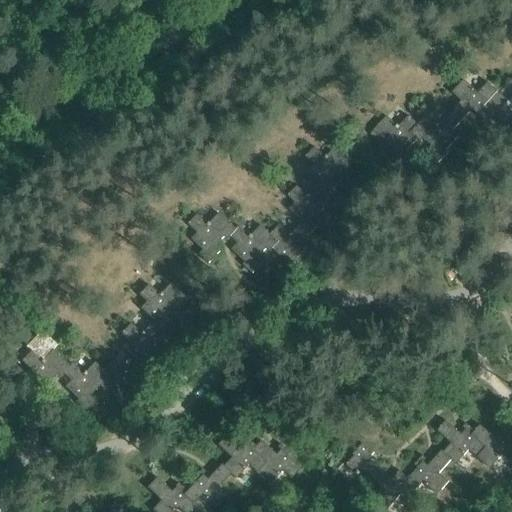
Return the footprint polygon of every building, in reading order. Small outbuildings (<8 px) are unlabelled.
[(462,102),(449,116),(459,125),(469,114),(469,113),(473,109),(478,114),(477,115),(483,121),(488,116),(481,110),(498,92),(489,83),(479,93),(465,80),(453,93),(462,102)] [(511,98),(509,102),(498,92),(481,110),(488,116),(491,119),(494,116),(507,129),(511,125),(511,126),(511,98)] [(452,132),(459,125),(449,116),(440,126),(428,115),(419,125),(411,133),(419,140),(421,142),(424,139),(434,149),(429,154),(439,163),(449,153),(446,151),(459,138),(452,132)] [(390,155),(400,165),(409,155),(407,152),(419,140),(411,133),(419,125),(410,116),(399,127),(388,117),(371,135),(381,144),(384,141),(395,150),(390,155)] [(328,195),(329,194),(337,185),(332,180),(342,169),(345,173),(354,162),(336,146),(326,157),(314,147),(305,157),(313,164),(307,171),(320,183),(318,185),(328,195)] [(311,234),(312,233),(320,224),(315,219),(325,208),(328,211),(337,201),(329,194),(328,195),(318,185),(308,196),(297,186),(288,196),(295,203),(290,210),(303,222),(301,224),(311,234)] [(230,237),(237,230),(220,214),(209,225),(198,215),(189,225),(198,234),(192,240),(204,251),(200,255),(210,264),(221,252),(216,248),(225,237),(228,240),(231,237),(230,237)] [(272,248),(273,249),(286,261),(284,263),(294,273),(303,263),(298,258),(307,247),(310,250),(319,240),(312,233),(311,234),(301,224),(291,235),(280,225),(271,234),(270,235),(278,242),(272,248)] [(230,237),(231,237),(238,244),(232,250),(246,263),(243,265),(253,274),(263,264),(257,259),(267,249),(270,252),(273,249),(272,248),(278,242),(270,235),(271,234),(261,225),(251,237),(240,227),(237,230),(230,237)] [(162,333),(163,332),(172,323),(166,318),(176,307),(179,310),(188,301),(171,284),(160,295),(149,285),(139,295),(147,302),(141,308),(154,321),(152,323),(162,333)] [(162,333),(152,323),(142,334),(131,324),(121,333),(129,341),(123,347),(136,360),(134,362),(144,371),(145,371),(154,361),(148,357),(158,346),(161,349),(170,339),(163,332),(162,333)] [(63,374),(70,366),(53,350),(42,362),(31,351),(21,361),(31,370),(25,377),(36,388),(32,392),(42,401),(53,389),(48,384),(58,374),(61,377),(64,374),(63,374)] [(105,386),(118,398),(116,401),(126,410),(136,400),(130,395),(140,385),(143,388),(153,378),(145,371),(144,371),(134,362),(124,373),(113,362),(104,372),(103,372),(111,379),(105,386)] [(63,374),(64,374),(71,381),(65,387),(78,400),(76,402),(86,411),(95,401),(90,397),(100,386),(103,389),(105,386),(111,379),(103,372),(104,372),(95,363),(84,374),(73,364),(70,366),(63,374)] [(471,451),(479,458),(487,449),(473,436),(477,432),(467,424),(464,428),(468,431),(464,435),(448,421),(439,432),(453,444),(445,453),(445,454),(453,461),(458,466),(471,451)] [(482,426),(477,432),(473,436),(487,449),(479,458),(493,470),(505,455),(511,461),(511,442),(509,440),(511,437),(502,428),(499,432),(502,435),(498,440),(482,426)] [(231,458),(223,466),(223,467),(231,474),(230,475),(235,479),(249,465),(257,474),(267,464),(253,450),(256,447),(255,447),(246,439),(243,442),(246,445),(242,450),(238,446),(227,435),(218,445),(231,458)] [(290,453),(280,444),(277,448),(280,451),(276,455),(272,452),(272,451),(261,441),(255,447),(256,447),(253,450),(267,464),(257,474),(269,485),(283,471),(291,479),(301,469),(287,456),(290,453)] [(364,472),(370,477),(379,467),(370,460),(375,455),(364,445),(354,456),(355,458),(347,467),(359,477),(364,472)] [(441,475),(453,461),(445,454),(445,453),(443,451),(429,467),(425,463),(427,460),(424,457),(416,466),(419,469),(410,480),(406,484),(417,493),(417,492),(424,484),(439,496),(451,483),(441,475)] [(184,495),(194,504),(201,496),(215,509),(227,496),(218,488),(230,475),(231,474),(223,467),(223,466),(221,464),(211,476),(207,480),(203,476),(206,473),(202,469),(194,478),(197,481),(187,492),(184,495)] [(395,481),(379,467),(370,477),(370,478),(384,490),(376,500),(389,511),(402,497),(411,505),(420,494),(417,492),(417,493),(406,484),(410,480),(398,470),(395,474),(399,477),(395,481)] [(184,495),(187,492),(178,483),(175,487),(176,488),(172,493),(168,489),(157,478),(148,488),(161,501),(152,510),(154,511),(174,511),(178,508),(182,511),(191,511),(196,506),(194,504),(184,495)] [(130,511),(117,498),(108,507),(111,510),(108,511),(130,511)]
